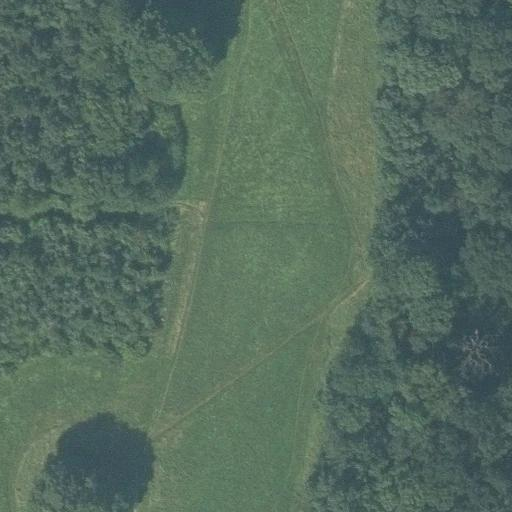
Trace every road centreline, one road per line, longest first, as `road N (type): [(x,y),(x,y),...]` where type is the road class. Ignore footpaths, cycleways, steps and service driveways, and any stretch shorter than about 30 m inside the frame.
road 1 (track): [(269,0),(324,158),(381,271)]
road 2 (track): [(387,511),(424,287)]
road 3 (track): [(0,207),(163,206),(202,229)]
road 4 (track): [(424,287),(437,203),(454,184),(511,157)]
